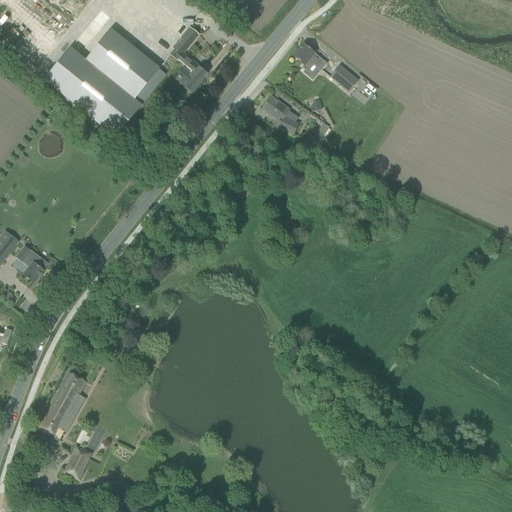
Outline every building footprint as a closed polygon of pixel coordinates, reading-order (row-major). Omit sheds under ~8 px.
[(206,74),(194,64),(190,61),(183,54),(199,35),(189,27),(173,48),(174,50),(170,55),(177,61),(178,61),(189,70),(187,72),(183,69),(173,80),(174,81),(177,77),(180,80),(181,80),(186,84),(184,87),(191,93),(206,74)] [(59,48),(33,80),(104,136),(130,105),(122,98),(147,67),(99,29),(74,60),(59,48)] [(303,45),(293,57),(301,63),(303,66),(302,68),(304,71),(302,73),(312,81),(321,71),(327,64),(318,57),(311,51),(303,45)] [(329,78),(348,94),(353,88),(358,82),(340,66),(329,78)] [(272,98),(263,110),(271,116),(279,122),(276,127),(292,135),(297,124),(293,122),(290,120),(293,116),(288,111),(288,110),(280,104),(272,98)] [(313,107),(310,108),(312,113),(315,112),(321,110),(319,102),(312,104),(313,107)] [(318,144),(329,128),(323,124),(317,132),(312,140),(318,144)] [(0,266),(18,242),(5,232),(0,238),(0,266)] [(25,247),(16,258),(22,263),(29,268),(24,275),(23,276),(33,284),(43,271),(44,269),(48,265),(31,252),(25,247)] [(8,292),(3,298),(8,302),(8,301),(12,297),(12,296),(8,292)] [(39,430),(47,435),(55,439),(60,431),(64,433),(75,414),(70,411),(85,383),(69,374),(39,430)] [(79,481),(83,472),(92,453),(76,446),(72,454),(73,457),(68,466),(66,467),(63,473),(79,481)]
